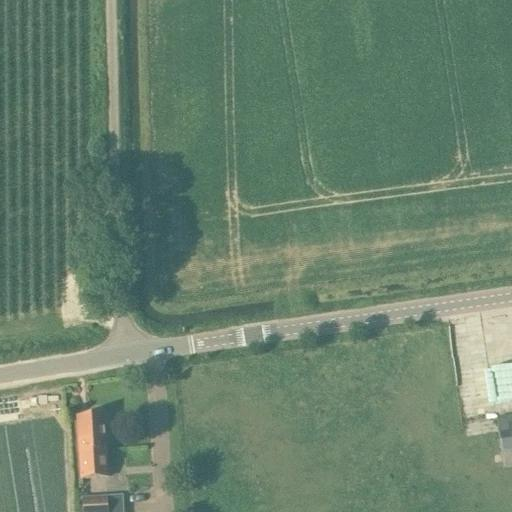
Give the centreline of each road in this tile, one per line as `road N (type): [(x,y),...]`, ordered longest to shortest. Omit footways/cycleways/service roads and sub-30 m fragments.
road 1 (unclassified): [(128,362),(511,307)]
road 2 (residential): [(128,362),(123,0)]
road 3 (unclassified): [(0,381),(128,362)]
